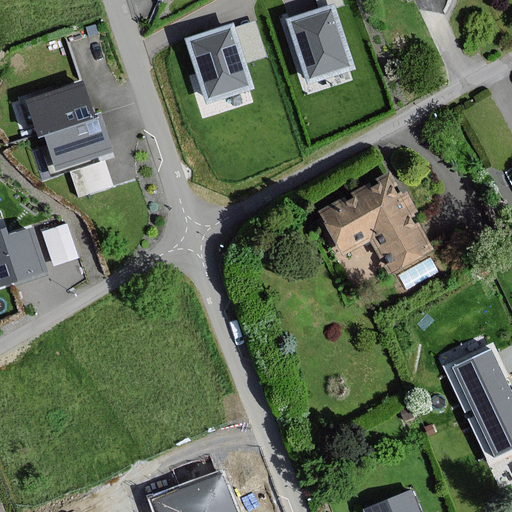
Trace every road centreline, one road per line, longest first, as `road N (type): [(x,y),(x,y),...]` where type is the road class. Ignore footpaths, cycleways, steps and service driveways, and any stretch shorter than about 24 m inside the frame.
road 1 (residential): [(192,236),(511,59)]
road 2 (residential): [(299,511),(192,236)]
road 3 (residential): [(192,236),(115,0)]
road 4 (residential): [(0,346),(192,236)]
